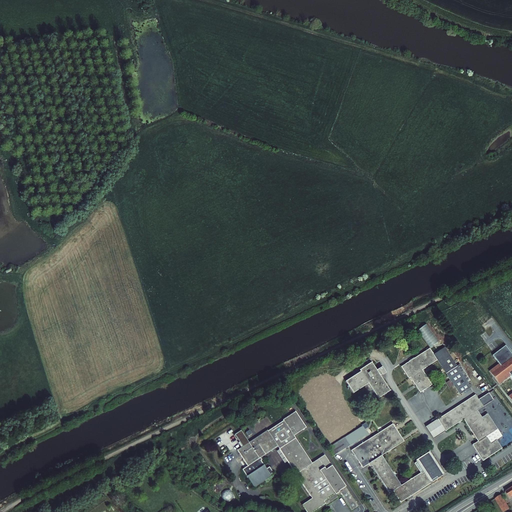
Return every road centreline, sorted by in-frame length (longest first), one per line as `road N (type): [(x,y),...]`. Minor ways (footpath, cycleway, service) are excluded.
road 1 (track): [(0,454),(405,263)]
road 2 (track): [(196,0),(511,97)]
road 3 (track): [(102,0),(114,27),(129,136),(169,173)]
